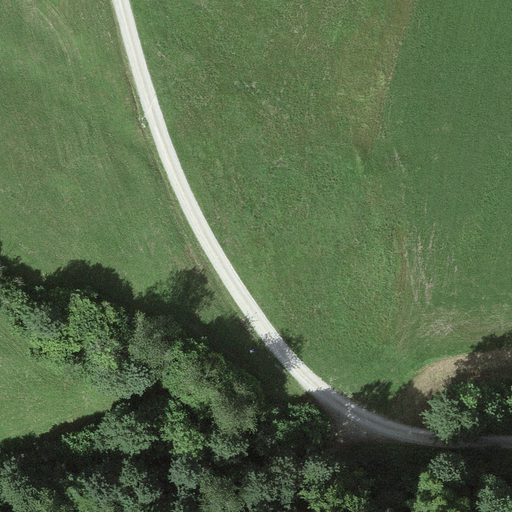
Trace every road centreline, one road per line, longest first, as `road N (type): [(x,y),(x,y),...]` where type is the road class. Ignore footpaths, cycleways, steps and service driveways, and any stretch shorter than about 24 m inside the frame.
road 1 (track): [(117,0),(189,211),(282,359),(326,403),(364,422),(456,442),(511,443)]
road 2 (track): [(0,491),(109,453),(286,445),(364,422)]
